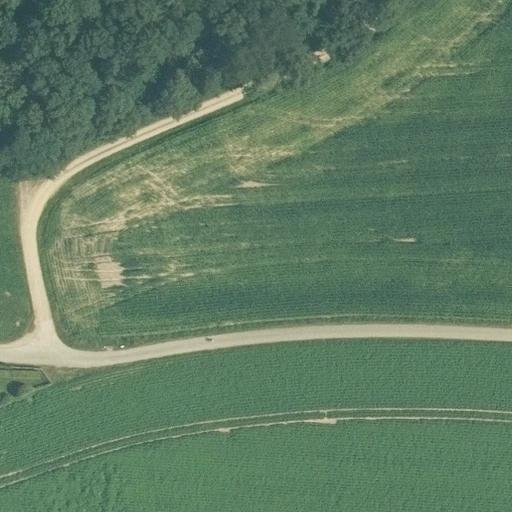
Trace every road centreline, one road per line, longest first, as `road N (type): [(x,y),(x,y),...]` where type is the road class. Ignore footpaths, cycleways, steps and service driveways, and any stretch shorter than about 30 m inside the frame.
road 1 (track): [(58,355),(33,244),(43,182),(281,71),(398,0)]
road 2 (track): [(511,333),(429,328),(206,338),(111,356),(0,352)]
